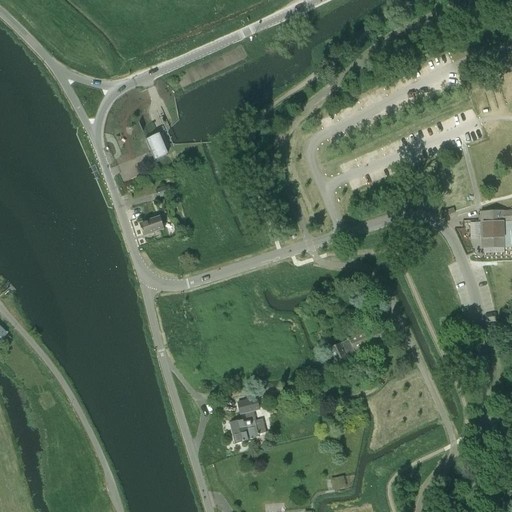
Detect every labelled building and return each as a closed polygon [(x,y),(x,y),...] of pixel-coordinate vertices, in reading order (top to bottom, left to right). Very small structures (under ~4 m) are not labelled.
[(167,155),(158,135),(145,140),(151,152),(148,154),(150,157),(152,156),(154,160),(167,155)] [(155,190),(155,191),(158,198),(171,193),(168,186),(155,190)] [(511,211),(510,211),(480,212),(481,243),(481,248),(511,247),(511,211)] [(159,217),(140,224),(144,236),(164,229),(159,217)] [(393,337),(393,336),(387,322),(374,328),(373,326),(363,331),(370,347),(393,337)] [(370,347),(362,330),(347,337),(348,340),(330,348),(336,362),(370,347)] [(262,419),(256,421),(253,411),(259,410),(256,398),(237,403),(240,415),(247,413),(249,419),(245,420),(245,419),(229,423),(235,445),(250,441),(250,440),(259,437),(258,436),(259,435),(266,433),(262,419)] [(331,480),(333,490),(345,487),(343,477),(331,480)]
